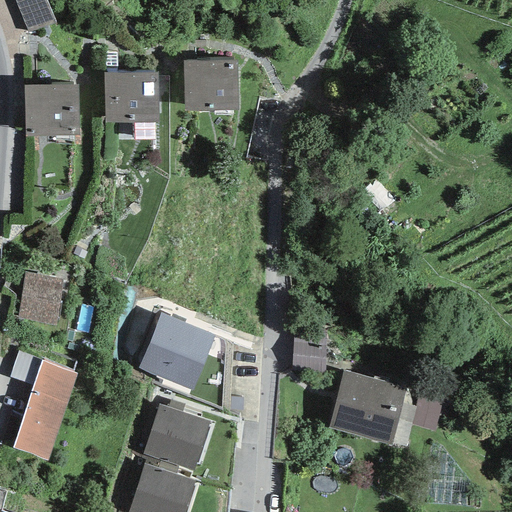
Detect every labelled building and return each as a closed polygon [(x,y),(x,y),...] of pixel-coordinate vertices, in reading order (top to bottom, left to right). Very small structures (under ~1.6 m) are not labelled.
[(45,0),(15,0),(27,28),(53,17),(45,0)] [(236,60),(183,61),(184,110),(237,109),(236,60)] [(158,74),(104,74),(104,123),(159,122),(158,74)] [(79,84),(24,85),(25,137),(79,136),(79,84)] [(25,273),(16,319),(56,326),(64,280),(25,273)] [(161,313),(138,369),(191,391),(214,336),(161,313)] [(325,331),(292,331),(292,372),(325,372),(325,331)] [(41,361),(12,448),(48,462),(76,373),(41,361)] [(343,371),(327,428),(393,446),(408,388),(343,371)] [(423,396),(417,429),(440,433),(446,400),(423,396)] [(160,404),(142,453),(194,472),(211,423),(160,404)] [(144,464),(127,511),(184,511),(195,482),(144,464)]
